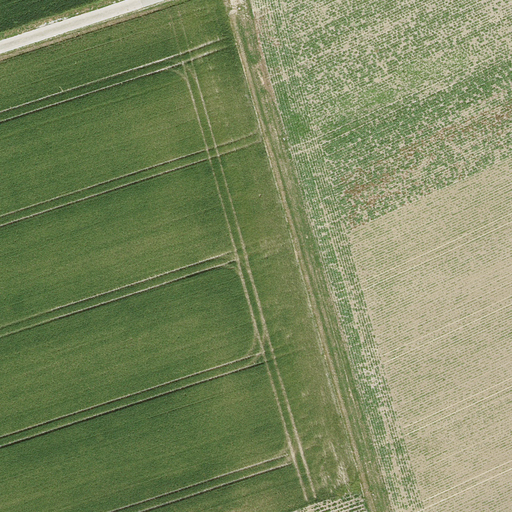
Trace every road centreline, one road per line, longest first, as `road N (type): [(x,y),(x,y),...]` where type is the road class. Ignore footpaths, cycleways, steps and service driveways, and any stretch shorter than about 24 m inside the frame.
road 1 (track): [(234,0),(378,511)]
road 2 (track): [(0,46),(143,0)]
